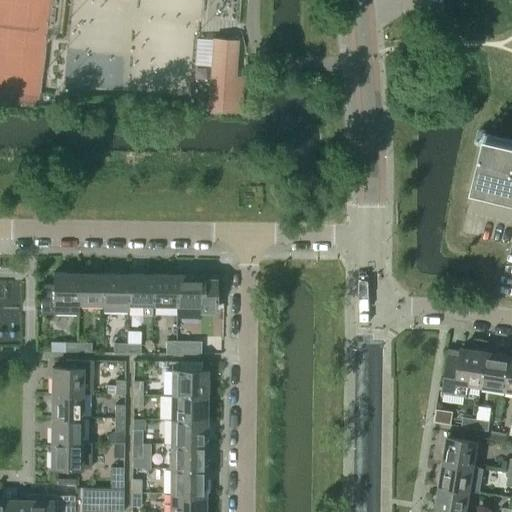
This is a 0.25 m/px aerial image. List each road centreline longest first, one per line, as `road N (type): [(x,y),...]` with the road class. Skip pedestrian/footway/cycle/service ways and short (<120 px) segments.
road 1 (residential): [(244,511),(248,233)]
road 2 (residential): [(0,229),(248,233)]
road 3 (unclassified): [(369,236),(358,0)]
road 4 (residential): [(365,511),(368,306)]
road 5 (residential): [(511,320),(368,306)]
road 6 (residential): [(248,233),(369,236)]
